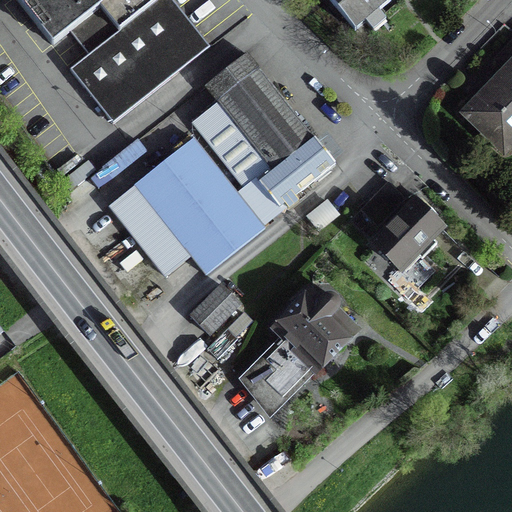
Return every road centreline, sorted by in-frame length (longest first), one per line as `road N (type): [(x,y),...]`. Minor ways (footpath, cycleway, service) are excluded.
road 1 (secondary): [(242,511),(0,198)]
road 2 (residential): [(234,511),(205,487),(0,214)]
road 3 (residential): [(511,299),(274,511)]
road 4 (residential): [(511,250),(379,119)]
road 5 (residential): [(379,119),(261,0)]
road 6 (residential): [(497,0),(379,119)]
